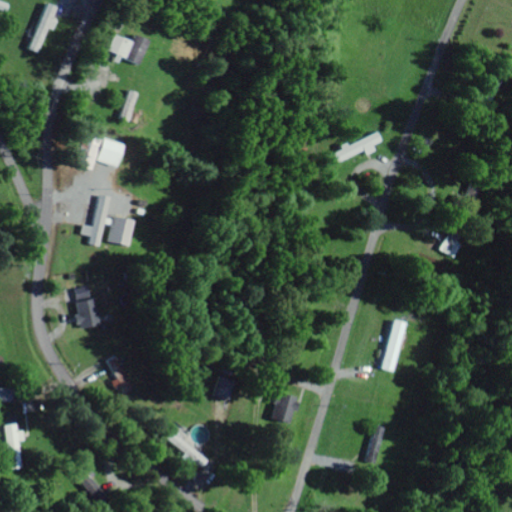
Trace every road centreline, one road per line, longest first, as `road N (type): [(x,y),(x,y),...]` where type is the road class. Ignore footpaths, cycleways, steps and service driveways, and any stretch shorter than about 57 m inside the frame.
road 1 (residential): [(176,511),(49,366),(33,287),(48,140),(101,0)]
road 2 (residential): [(293,511),(400,160),(463,0)]
